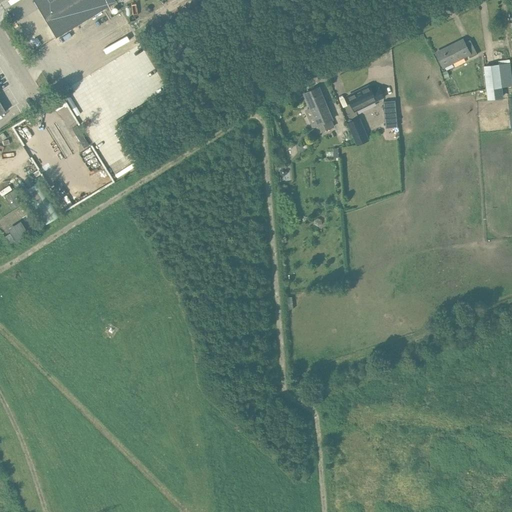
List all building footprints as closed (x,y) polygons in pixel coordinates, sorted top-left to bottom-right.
[(114,0),(32,0),(56,38),(115,2),(114,0)] [(465,44),(463,39),(436,53),(443,67),(468,55),(470,58),(477,54),(471,41),(465,44)] [(511,85),(511,80),(510,63),(484,66),(488,100),(503,98),(502,87),(511,85)] [(373,92),(369,86),(347,96),(355,111),(384,97),(380,89),(373,92)] [(305,94),(318,125),(317,126),(320,133),(334,127),(331,121),(331,120),(332,120),(319,87),(305,94)] [(395,100),(383,101),(386,128),(398,127),(395,100)] [(348,124),(357,146),(368,141),(359,120),(348,124)] [(61,215),(40,180),(21,192),(42,226),(61,215)] [(15,243),(10,233),(4,237),(10,246),(15,243)]
